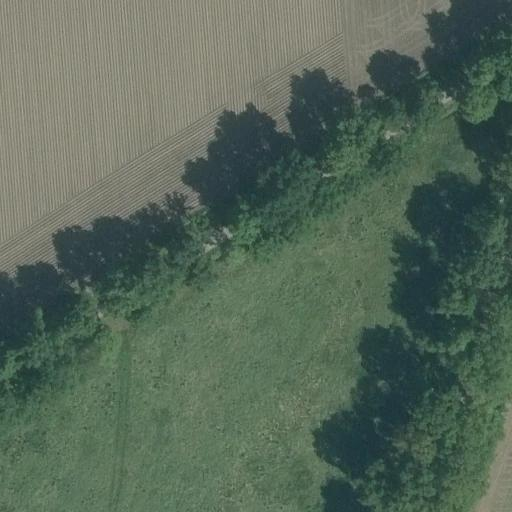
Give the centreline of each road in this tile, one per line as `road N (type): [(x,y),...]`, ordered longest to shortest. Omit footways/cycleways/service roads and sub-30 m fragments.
road 1 (unclassified): [(0,374),(511,54)]
road 2 (track): [(511,258),(422,511)]
